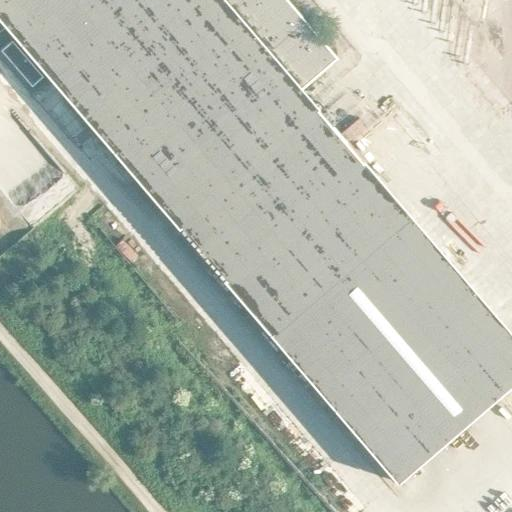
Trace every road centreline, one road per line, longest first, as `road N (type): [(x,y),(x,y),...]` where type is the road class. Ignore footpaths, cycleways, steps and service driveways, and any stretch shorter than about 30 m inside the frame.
road 1 (unclassified): [(337,0),(511,219)]
road 2 (unknown): [(407,494),(511,415)]
